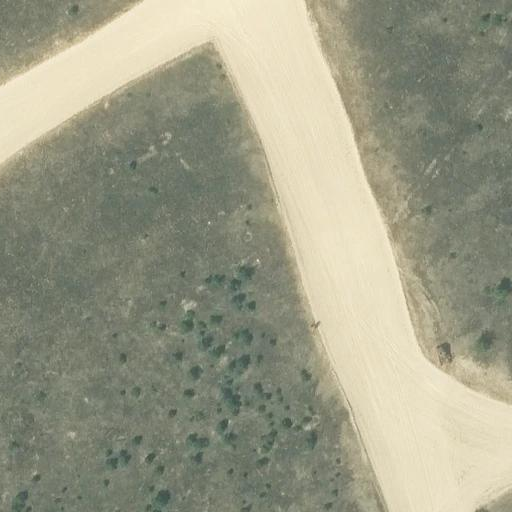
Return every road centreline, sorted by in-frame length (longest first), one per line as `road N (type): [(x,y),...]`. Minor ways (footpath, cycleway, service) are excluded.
road 1 (track): [(424,511),(261,0)]
road 2 (track): [(210,0),(0,129)]
